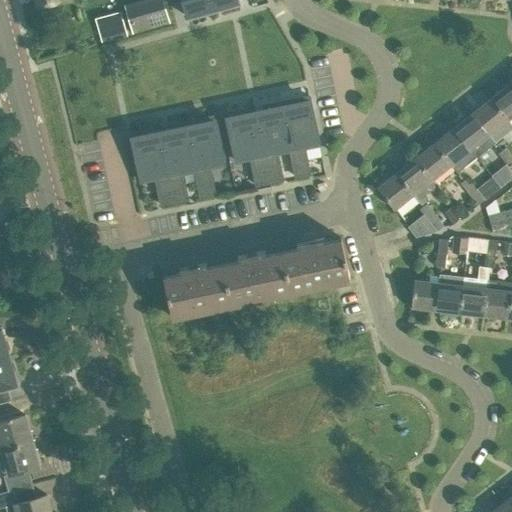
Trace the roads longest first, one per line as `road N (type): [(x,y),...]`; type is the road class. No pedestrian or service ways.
road 1 (residential): [(186,511),(121,283),(124,264),(135,254),(352,208)]
road 2 (residential): [(441,511),(479,428),(475,396),(397,348),(352,208)]
road 3 (secondary): [(132,511),(46,207)]
road 4 (residential): [(352,208),(347,166),(383,103),(385,72),(377,51),(304,15),(294,0)]
road 5 (secondary): [(46,207),(2,0)]
road 6 (secondary): [(0,80),(46,207)]
